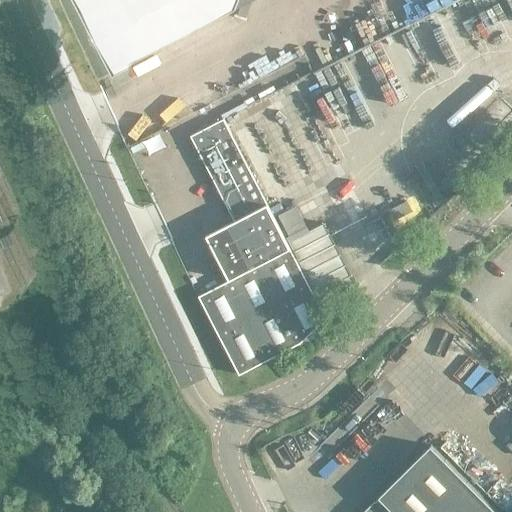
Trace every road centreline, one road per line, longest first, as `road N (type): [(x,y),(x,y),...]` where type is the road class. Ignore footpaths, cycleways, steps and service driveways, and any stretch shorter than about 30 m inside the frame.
road 1 (unclassified): [(14,0),(194,388),(236,423)]
road 2 (unclassified): [(236,423),(308,382),(511,182)]
